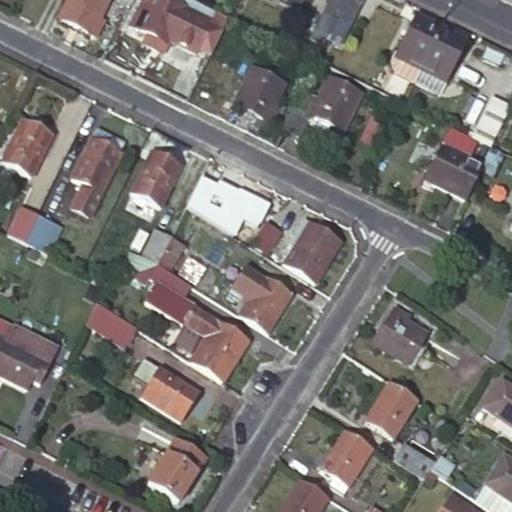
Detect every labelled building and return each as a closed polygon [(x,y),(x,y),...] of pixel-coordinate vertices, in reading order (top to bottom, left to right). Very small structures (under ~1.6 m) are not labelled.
[(91,37),(108,1),(106,0),(68,0),(58,20),(91,37)] [(184,10),(162,0),(148,0),(146,6),(140,17),(134,31),(166,46),(168,42),(184,10)] [(188,2),(183,0),(162,0),(184,10),(188,2)] [(322,47),(346,0),(329,0),(309,40),(322,47)] [(363,0),(346,0),(322,47),(336,55),(363,0)] [(141,3),(135,15),(140,17),(146,6),(141,3)] [(209,23),(184,10),(168,42),(194,55),(209,23)] [(134,31),(140,17),(135,15),(129,28),(134,31)] [(421,67),(437,34),(412,21),(395,54),(392,59),(392,64),(393,70),(397,75),(413,83),(421,67)] [(464,47),(437,34),(421,67),(447,80),(464,47)] [(314,64),(303,58),(293,79),(304,84),(314,64)] [(447,80),(421,67),(413,83),(439,96),(447,80)] [(265,123),(282,87),(250,71),(232,107),(265,123)] [(308,117),(305,123),(320,130),(323,124),(341,133),(358,97),(326,81),(308,117)] [(509,110),(492,101),(472,141),(490,150),(509,110)] [(292,108),(280,131),(297,139),(305,123),(308,117),(292,108)] [(0,165),(29,180),(50,138),(20,123),(0,165)] [(100,196),(125,145),(95,131),(70,182),(82,187),(71,209),(89,218),(100,196)] [(470,156),(476,145),(450,132),(444,143),(470,156)] [(464,201),(479,170),(440,150),(424,182),(464,201)] [(159,211),(180,169),(149,154),(129,196),(159,211)] [(22,245),(35,217),(20,210),(6,237),(22,245)] [(49,223),(35,217),(22,245),(47,257),(53,246),(42,240),(49,223)] [(314,287),(340,244),(302,221),(286,247),(291,251),(282,267),(314,287)] [(60,229),(49,223),(42,240),(53,246),(60,229)] [(265,257),(278,234),(263,225),(250,248),(265,257)] [(156,267),(170,240),(154,232),(141,259),(156,267)] [(185,250),(170,240),(156,267),(169,276),(185,250)] [(141,259),(129,254),(117,277),(123,280),(135,275),(139,274),(156,267),(141,259)] [(169,276),(156,267),(139,274),(148,279),(158,286),(145,305),(181,329),(183,325),(205,339),(190,365),(220,385),(247,343),(184,304),(192,290),(169,276)] [(238,318),(265,336),(290,297),(261,279),(254,292),(248,289),(243,298),(248,302),(238,318)] [(95,307),(85,326),(124,350),(135,332),(131,329),(101,310),(95,307)] [(407,367),(425,336),(404,323),(407,318),(394,310),(372,346),(407,367)] [(4,344),(0,350),(0,379),(26,393),(30,383),(38,387),(56,352),(11,329),(4,344)] [(180,424),(198,396),(158,371),(143,361),(132,378),(147,387),(140,399),(180,424)] [(511,430),(511,390),(500,383),(482,409),(511,430)] [(416,403),(388,385),(364,424),(392,442),(416,403)] [(372,452),(343,434),(319,472),(335,482),(331,489),(343,497),(372,452)] [(176,506),(204,461),(174,442),(146,488),(176,506)] [(429,473),(433,465),(402,446),(392,464),(422,483),(429,473)] [(511,511),(511,465),(502,459),(485,486),(500,496),(489,511),(511,511)] [(429,473),(444,483),(449,475),(433,465),(429,473)] [(319,511),(327,501),(299,483),(280,511),(319,511)] [(469,511),(448,497),(438,511),(469,511)]
